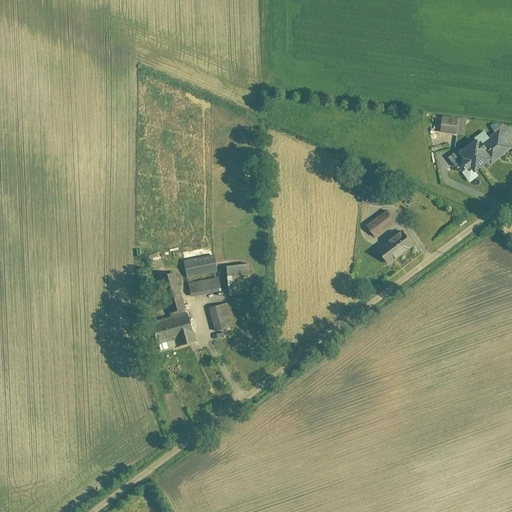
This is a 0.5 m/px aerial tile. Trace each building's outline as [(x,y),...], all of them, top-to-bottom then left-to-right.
[(471,121),(442,119),(440,136),(470,138),(471,121)] [(478,143),(459,157),(464,164),(461,165),(468,174),(470,172),(474,177),(491,164),(492,165),(511,150),(511,149),(499,132),(480,146),(478,143)] [(377,189),(362,186),(359,202),(374,205),(377,189)] [(385,214),(366,229),(374,240),(393,225),(385,214)] [(374,240),(378,245),(373,249),(375,251),(400,231),(396,225),(387,232),(386,231),(374,240)] [(377,253),(387,269),(415,251),(405,236),(377,253)] [(213,257),(183,263),(189,297),(219,292),(213,257)] [(248,266),(226,268),(229,299),(251,297),(248,266)] [(159,280),(168,316),(184,312),(175,276),(159,280)] [(229,306),(208,312),(215,335),(236,329),(229,306)] [(177,351),(195,347),(186,316),(149,326),(155,350),(175,344),(177,351)]
